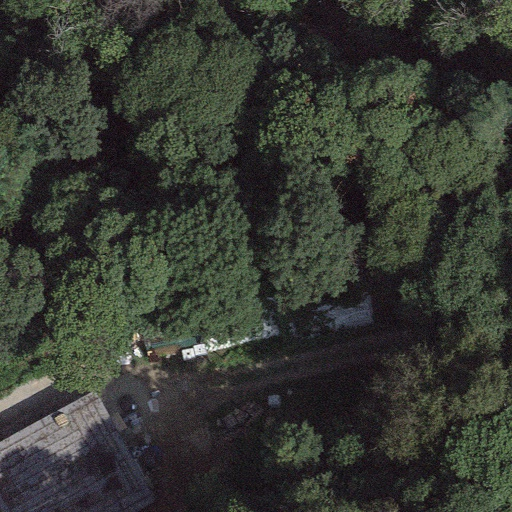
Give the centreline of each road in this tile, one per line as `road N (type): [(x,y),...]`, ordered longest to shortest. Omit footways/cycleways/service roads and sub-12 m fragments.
road 1 (track): [(175,0),(511,63)]
road 2 (track): [(271,511),(389,431),(511,384)]
